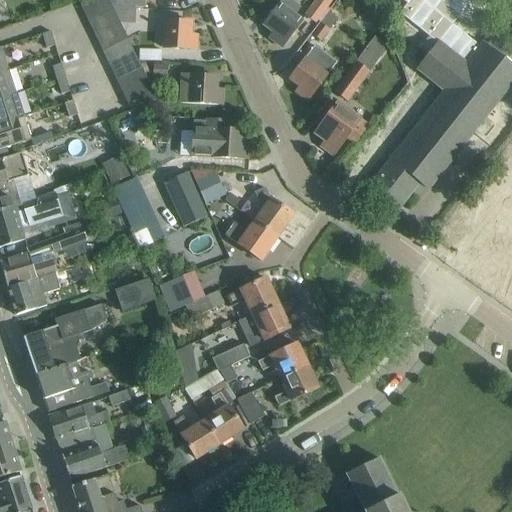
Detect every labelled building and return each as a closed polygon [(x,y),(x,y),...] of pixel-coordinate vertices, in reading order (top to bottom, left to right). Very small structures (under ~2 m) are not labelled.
[(87,21),(112,9),(111,6),(108,0),(86,0),(78,3),(87,21)] [(282,46),(293,30),(300,20),(293,16),(299,8),(288,0),(280,0),(278,4),(263,25),(273,32),(269,37),(282,46)] [(329,0),(314,0),(303,15),(314,23),(331,1),(329,0)] [(401,0),(406,4),(397,14),(437,46),(440,42),(468,63),(480,47),(476,44),(451,24),(470,0),(401,0)] [(94,35),(119,23),(112,9),(87,21),(94,35)] [(127,20),(126,21),(130,21),(141,22),(142,11),(127,10),(127,20)] [(320,41),(337,18),(328,11),(311,34),(320,41)] [(195,50),(196,35),(190,34),(190,22),(165,20),(163,48),(195,50)] [(126,38),(120,24),(119,23),(94,35),(101,50),(126,38)] [(46,48),(54,45),(50,31),(41,34),(46,48)] [(108,65),(134,53),(126,38),(101,50),(108,65)] [(381,172),(369,188),(395,209),(408,194),(418,180),(426,186),(455,150),(461,143),(464,138),(472,129),(477,122),(511,77),(511,64),(508,61),(511,55),(492,39),(488,45),(484,42),(480,47),(468,63),(440,42),(437,46),(417,71),(444,93),(413,133),(402,146),(381,172)] [(301,63),(288,79),(298,87),(295,92),(307,101),(319,85),(327,75),(336,63),(313,46),(305,58),(301,63)] [(0,73),(8,70),(1,47),(0,47),(0,73)] [(160,61),(161,50),(138,49),(138,60),(160,61)] [(116,80),(141,68),(134,53),(108,65),(116,80)] [(346,101),(368,72),(355,62),(334,91),(346,101)] [(56,80),(65,77),(60,63),(52,66),(56,80)] [(166,76),(167,65),(152,65),(152,76),(166,76)] [(123,94),(148,82),(141,68),(116,80),(123,94)] [(0,98),(16,93),(8,70),(0,73),(0,98)] [(221,104),(221,89),(215,89),(215,76),(180,75),(178,103),(221,104)] [(61,94),(69,91),(65,77),(56,80),(61,94)] [(130,110),(149,102),(156,99),(148,82),(123,94),(130,110)] [(0,123),(23,116),(16,93),(0,98),(0,123)] [(68,117),(77,114),(72,100),(63,103),(68,117)] [(354,143),(365,127),(367,125),(336,103),(328,112),(325,117),(313,133),(323,141),(319,146),(333,156),(346,137),(354,143)] [(0,149),(31,139),(23,116),(0,123),(0,149)] [(189,131),(189,119),(173,118),(172,131),(189,131)] [(246,159),(247,143),(241,143),(242,130),(228,129),(229,120),(192,118),(192,120),(193,120),(191,156),(204,157),(226,158),(246,159)] [(0,209),(14,206),(35,199),(27,172),(21,153),(0,159),(0,209)] [(110,184),(129,175),(119,155),(101,164),(110,184)] [(200,192),(219,184),(214,174),(218,172),(190,171),(200,192)] [(186,173),(163,183),(183,226),(205,216),(186,173)] [(14,206),(0,209),(0,247),(14,243),(24,240),(20,229),(28,226),(62,217),(56,196),(73,190),(70,183),(52,190),(53,193),(36,199),(35,199),(14,206)] [(206,204),(213,200),(224,195),(219,184),(200,192),(206,204)] [(276,238),(293,215),(270,198),(264,188),(254,192),(259,203),(262,209),(253,221),(276,238)] [(114,199),(98,205),(103,220),(120,214),(114,199)] [(276,238),(253,221),(243,235),(232,227),(227,234),(260,261),(276,238)] [(61,250),(85,241),(80,228),(36,244),(27,248),(28,253),(32,266),(42,263),(40,256),(50,253),(61,249),(61,250)] [(474,269),(511,296),(511,249),(496,238),(486,253),(474,269)] [(28,253),(0,261),(0,265),(7,288),(46,276),(56,273),(54,266),(51,266),(50,260),(42,263),(32,266),(28,253)] [(15,315),(34,309),(46,306),(42,294),(58,290),(57,284),(84,276),(81,265),(56,273),(46,276),(7,288),(15,315)] [(277,303),(265,277),(246,286),(247,286),(225,296),(230,307),(243,300),(250,314),(237,320),(238,322),(277,303)] [(121,311),(155,300),(148,279),(114,290),(121,311)] [(191,319),(223,303),(217,291),(184,306),(191,319)] [(250,347),(271,337),(289,328),(277,303),(238,322),(250,347)] [(34,376),(78,360),(72,341),(83,338),(82,333),(89,331),(105,321),(100,305),(55,320),(57,326),(22,338),(34,376)] [(306,365),(295,343),(256,362),(260,371),(273,365),(279,378),(306,365)] [(229,365),(231,364),(248,356),(241,344),(211,358),(217,371),(218,371),(229,365)] [(80,375),(76,363),(79,362),(78,360),(34,376),(42,400),(43,399),(47,412),(92,397),(108,392),(105,383),(89,388),(86,380),(90,378),(88,373),(80,375)] [(229,365),(218,371),(225,383),(235,378),(229,365)] [(291,401),(317,389),(306,365),(279,378),(285,391),(273,397),(278,406),(290,400),(291,401)] [(166,393),(181,387),(174,369),(159,376),(166,393)] [(234,398),(221,380),(215,371),(201,379),(184,388),(190,400),(200,395),(200,393),(207,389),(212,397),(209,399),(217,411),(203,420),(219,444),(242,429),(226,403),(234,398)] [(110,407),(130,400),(126,390),(107,396),(110,407)] [(249,424),(263,415),(249,393),(234,400),(249,424)] [(163,423),(175,416),(165,396),(153,403),(163,423)] [(67,410),(48,416),(55,439),(85,430),(108,422),(105,414),(104,411),(94,414),(93,414),(89,403),(80,406),(67,410)] [(190,429),(182,416),(171,422),(195,459),(219,444),(203,420),(190,429)] [(0,477),(20,471),(4,422),(0,422),(0,477)] [(89,443),(85,430),(55,439),(59,452),(89,443)] [(98,455),(95,445),(80,450),(61,456),(69,480),(88,473),(127,461),(123,447),(98,455)] [(397,496),(378,458),(345,475),(353,489),(347,492),(350,497),(355,495),(363,511),(406,511),(398,495),(397,496)] [(115,503),(106,475),(71,486),(79,511),(140,511),(139,506),(125,511),(122,501),(115,503)] [(25,511),(30,510),(21,476),(1,481),(0,481),(0,511),(25,511)]
